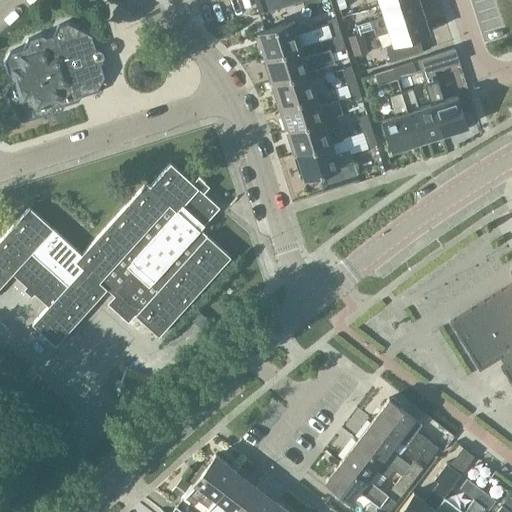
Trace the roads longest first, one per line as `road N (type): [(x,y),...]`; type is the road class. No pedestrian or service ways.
road 1 (tertiary): [(305,303),(511,159)]
road 2 (residential): [(0,168),(233,94)]
road 3 (tertiary): [(67,511),(240,357)]
road 4 (residential): [(305,303),(233,94)]
road 5 (residential): [(233,94),(201,51),(132,0)]
